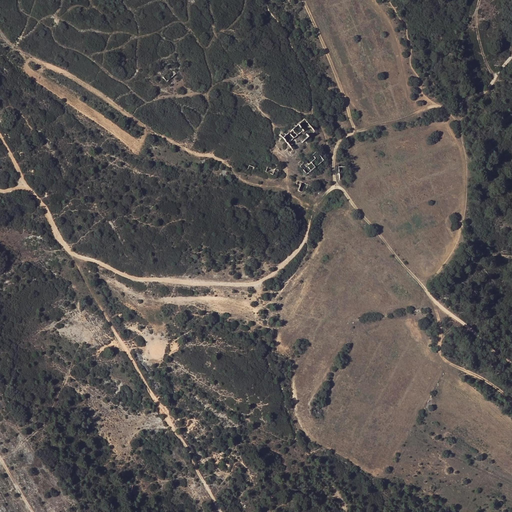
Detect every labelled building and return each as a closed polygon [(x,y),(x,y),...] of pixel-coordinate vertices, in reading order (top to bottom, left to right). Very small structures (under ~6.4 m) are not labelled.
[(289,128),(280,136),(294,149),(317,132),(306,120),(293,131),(289,128)] [(303,160),(299,163),(310,174),(327,160),(319,151),(306,163),(303,160)] [(339,163),(340,179),(351,177),(350,162),(339,163)] [(268,166),(266,172),(275,175),(277,168),(268,166)] [(309,185),(299,181),(295,189),(306,192),(309,185)]
